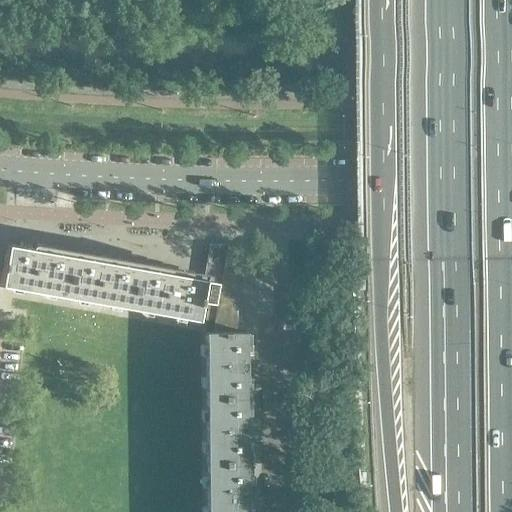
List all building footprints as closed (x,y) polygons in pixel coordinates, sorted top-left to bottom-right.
[(209,300),(213,280),(220,281),(222,271),(205,268),(203,278),(174,273),(175,269),(166,267),(165,271),(109,261),(110,257),(101,256),(100,260),(44,250),(45,246),(36,244),(35,248),(6,243),(0,276),(0,283),(167,313),(196,319),(200,299),(209,300)] [(227,245),(209,244),(205,268),(222,271),(220,281),(213,280),(209,300),(200,299),(196,319),(227,324),(228,325),(232,304),(235,305),(235,244),(227,244),(227,245)] [(250,370),(250,361),(245,361),(245,333),(245,332),(204,332),(204,333),(205,398),(246,397),(245,370),(250,370)] [(250,435),(250,426),(250,425),(246,425),(246,397),(205,398),(205,463),(246,463),(246,435),(250,435)] [(251,500),(251,492),(251,491),(247,491),(246,463),(205,463),(205,511),(246,511),(247,500),(251,500)]
